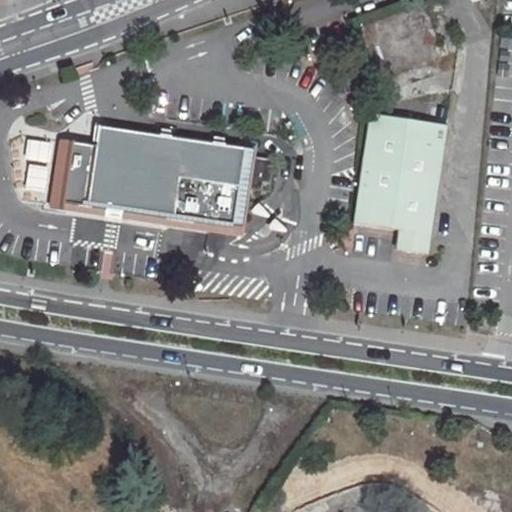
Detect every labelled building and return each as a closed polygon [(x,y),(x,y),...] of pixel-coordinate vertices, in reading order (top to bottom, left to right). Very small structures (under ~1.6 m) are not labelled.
[(345,49),(352,66),(367,62),(363,43),(345,49)] [(369,68),(341,78),(346,94),(371,85),(372,79),(369,68)] [(429,237),(446,126),(417,122),(371,116),(353,224),(398,231),(429,237)] [(241,227),(248,188),(257,190),(258,193),(275,195),(277,182),(272,181),(273,165),(271,162),(268,160),(243,156),(221,153),(220,153),(221,147),(96,128),(93,149),(89,148),(85,152),(78,207),(81,212),(99,214),(104,210),(139,216),(145,221),(164,224),(170,220),(230,229),(232,225),(241,227)] [(21,138),(20,161),(45,163),(47,140),(21,138)] [(244,150),(221,147),(220,153),(221,153),(243,156),(244,150)] [(42,191),(42,164),(21,164),(20,191),(42,191)] [(429,237),(398,231),(395,251),(426,256),(429,237)]
